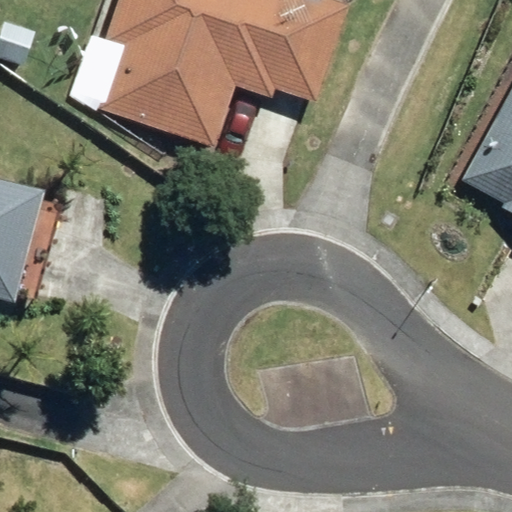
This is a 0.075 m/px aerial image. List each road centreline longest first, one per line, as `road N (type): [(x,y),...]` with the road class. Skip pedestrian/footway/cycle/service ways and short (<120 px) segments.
road 1 (residential): [(484,442),(300,466),(267,459),(218,415),(206,384),(216,319),(264,274),(329,268),(384,303)]
road 2 (residential): [(384,303),(484,442)]
road 3 (unknown): [(147,399),(100,409),(0,398)]
